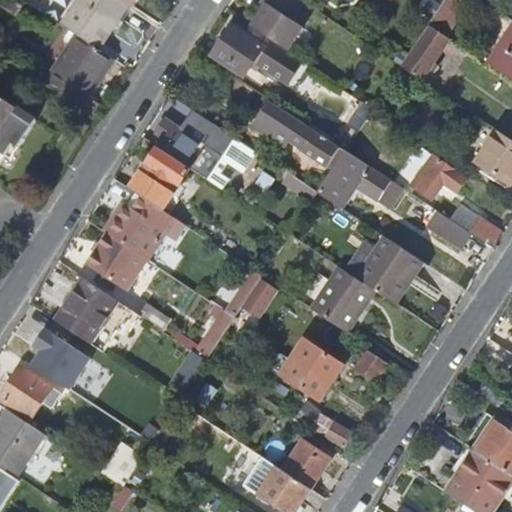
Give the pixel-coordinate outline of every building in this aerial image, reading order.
[(117,0),(81,0),(64,27),(78,37),(99,51),(128,7),(117,0)] [(117,0),(128,7),(134,11),(140,0),(117,0)] [(266,5),(251,28),(269,41),(288,53),(303,30),(291,22),(303,3),(298,0),(262,0),(261,2),(266,5)] [(466,0),(445,0),(445,1),(460,11),(466,0)] [(429,26),(445,36),(449,30),(433,19),(429,26)] [(213,57),(245,78),(255,63),(287,84),(301,62),(288,53),(269,41),(265,48),(233,27),(213,57)] [(429,30),(404,69),(413,75),(423,82),(431,70),(434,64),(449,42),(429,30)] [(511,35),(491,67),(511,81),(511,35)] [(78,37),(53,74),(55,75),(49,84),(83,106),(89,98),(91,99),(116,62),(99,51),(78,37)] [(202,58),(194,71),(210,82),(219,69),(202,58)] [(499,76),(473,58),(468,65),(495,83),(499,76)] [(434,64),(431,70),(435,73),(439,67),(434,64)] [(401,67),(394,80),(406,87),(413,75),(404,69),(401,67)] [(0,168),(15,146),(19,149),(37,123),(0,98),(0,168)] [(270,103),(255,126),(284,146),(290,137),(305,148),(302,152),(327,168),(338,151),(314,135),(313,136),(297,126),(299,122),(270,103)] [(160,149),(192,170),(210,182),(223,190),(232,177),(223,171),(229,162),(245,172),(258,153),(238,139),(196,111),(181,132),(166,121),(157,135),(166,140),(160,149)] [(511,140),(500,133),(480,163),(511,183),(511,140)] [(160,149),(132,191),(141,198),(143,199),(164,212),(192,170),(160,149)] [(345,152),(318,193),(345,211),(360,189),(385,206),(397,188),(397,187),(345,152)] [(438,161),(418,191),(438,205),(450,188),(461,195),(469,181),(438,161)] [(397,188),(385,206),(397,214),(409,196),(397,188)] [(127,209),(110,236),(121,243),(139,255),(148,261),(149,262),(176,221),(164,212),(143,199),(134,213),(127,209)] [(473,237),(439,214),(429,229),(464,252),(473,237)] [(483,220),(473,237),(487,246),(490,242),(498,247),(506,235),(483,220)] [(121,243),(110,236),(89,266),(128,293),(149,262),(148,261),(139,255),(121,243)] [(388,240),(360,281),(375,290),(397,305),(415,278),(419,280),(429,266),(388,240)] [(330,282),(312,310),(346,333),(375,290),(360,281),(339,267),(330,282)] [(299,302),(312,310),(330,282),(317,274),(299,302)] [(86,280),(58,322),(92,344),(120,302),(86,280)] [(264,287),(249,308),(261,315),(275,294),(264,287)] [(142,317),(164,331),(171,321),(150,306),(142,317)] [(214,352),(235,320),(225,313),(204,345),(214,352)] [(283,377),(322,403),(345,367),(307,343),(283,377)] [(479,355),(502,369),(509,358),(487,343),(479,355)] [(83,354),(68,375),(92,390),(106,369),(83,354)] [(388,367),(368,354),(358,369),(377,382),(388,367)] [(2,400),(32,420),(53,389),(22,369),(2,400)] [(478,394),(497,405),(503,396),(485,384),(478,394)] [(197,385),(187,399),(195,404),(204,389),(197,385)] [(181,403),(153,446),(161,452),(189,409),(181,403)] [(300,418),(329,437),(337,426),(308,406),(300,418)] [(11,411),(0,428),(0,465),(19,478),(47,435),(11,411)] [(511,431),(496,421),(476,453),(511,476),(511,431)] [(337,426),(329,437),(346,448),(355,435),(339,423),(337,426)] [(306,442),(284,473),(312,491),(332,460),(306,442)] [(474,451),(446,493),(467,507),(474,511),(490,511),(511,479),(511,476),(476,453),(474,451)] [(265,459),(247,487),(283,511),(297,511),(312,491),(284,473),(265,459)]
